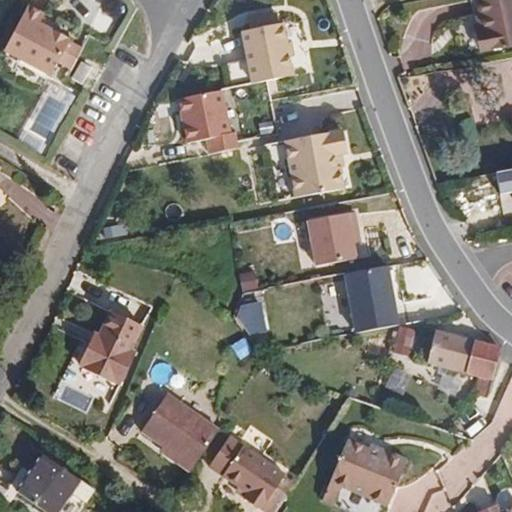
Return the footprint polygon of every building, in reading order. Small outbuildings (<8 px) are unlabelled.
[(511,45),(511,0),(476,0),(482,27),(473,29),(478,53),(511,45)] [(72,41),(42,25),(47,15),(26,4),(2,49),(53,77),(61,63),(72,41)] [(282,47),(278,26),(274,27),(272,15),(258,18),(260,30),(247,32),(240,34),(251,85),(289,77),(288,71),(282,47)] [(260,30),(258,18),(245,21),(247,32),(260,30)] [(71,69),(83,47),(72,41),(61,63),(71,69)] [(123,74),(135,81),(149,59),(125,44),(109,69),(121,76),(123,74)] [(304,68),(299,44),(282,47),(288,71),(304,68)] [(103,96),(112,79),(104,75),(95,70),(86,88),(94,91),(103,96)] [(221,92),(178,99),(186,142),(204,139),(207,154),(237,148),(234,132),(229,133),(221,92)] [(330,168),(330,156),(343,156),(347,156),(343,134),(283,143),(291,196),(337,189),(335,168),(330,168)] [(343,167),(343,156),(330,156),(330,168),(335,168),(343,167)] [(511,168),(498,171),(501,189),(511,187),(511,168)] [(366,262),(363,236),(361,226),(369,225),(367,214),(305,223),(312,269),(366,262)] [(370,235),(369,225),(361,226),(363,236),(370,235)] [(396,330),(388,270),(345,275),(353,335),(396,330)] [(254,272),(239,276),(243,293),(258,290),(254,272)] [(250,337),(266,331),(260,302),(241,306),(236,316),(250,337)] [(133,365),(127,363),(144,329),(110,313),(94,346),(87,343),(83,352),(71,376),(76,379),(75,381),(107,396),(116,400),(133,365)] [(415,331),(400,327),(392,355),(406,359),(415,331)] [(489,398),(502,348),(434,331),(430,348),(418,345),(414,363),(476,379),(472,394),(489,398)] [(251,348),(244,339),(231,349),(238,358),(251,348)] [(107,396),(75,381),(76,379),(71,376),(83,352),(74,348),(51,394),(106,421),(116,400),(107,396)] [(222,432),(170,395),(144,432),(165,447),(181,458),(178,462),(193,473),(222,432)] [(385,447),(389,439),(373,432),(370,440),(385,447)] [(285,472),(230,434),(207,468),(245,495),(242,500),(259,511),(272,511),(286,492),(276,485),(285,472)] [(384,510),(405,465),(384,455),(382,459),(368,452),(347,443),(328,483),(384,510)] [(181,458),(165,447),(161,454),(178,462),(181,458)] [(384,455),(370,448),(368,452),(382,459),(384,455)] [(37,511),(54,511),(75,483),(38,458),(13,495),(37,511)] [(73,511),(88,492),(75,483),(54,511),(73,511)] [(382,511),(384,510),(328,483),(320,501),(343,511),(382,511)]
